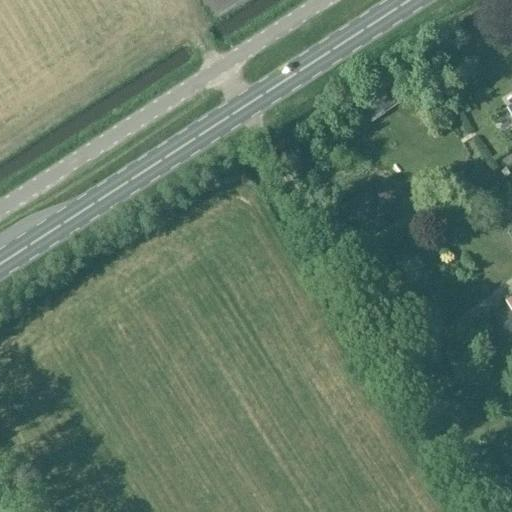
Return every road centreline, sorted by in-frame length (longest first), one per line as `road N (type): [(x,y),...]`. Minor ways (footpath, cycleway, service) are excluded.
road 1 (primary): [(0,266),(412,0)]
road 2 (unclassified): [(0,209),(326,0)]
